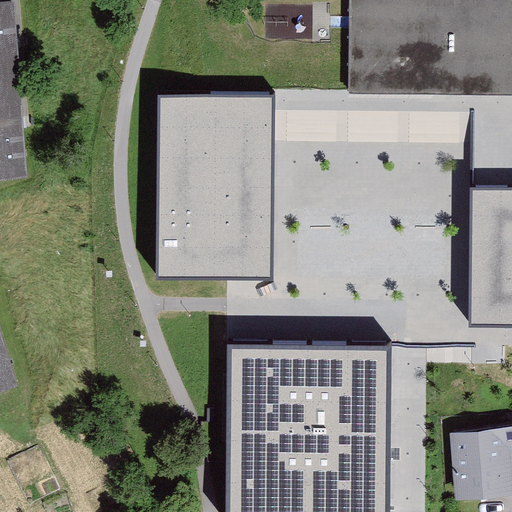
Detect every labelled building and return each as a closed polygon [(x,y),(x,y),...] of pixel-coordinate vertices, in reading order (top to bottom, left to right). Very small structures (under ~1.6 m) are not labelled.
[(0,0),(0,171),(27,170),(13,0),(0,0)] [(511,0),(350,0),(350,93),(511,94),(511,0)] [(275,99),(160,98),(158,281),(231,282),(273,282),(275,99)] [(511,112),(472,112),(472,189),(471,326),(511,326),(511,112)] [(385,511),(388,345),(230,343),(227,511),(385,511)] [(0,386),(12,382),(0,346),(0,386)] [(215,420),(215,408),(207,408),(207,420),(215,420)] [(511,423),(457,432),(461,493),(506,490),(502,440),(511,439),(511,423)]
